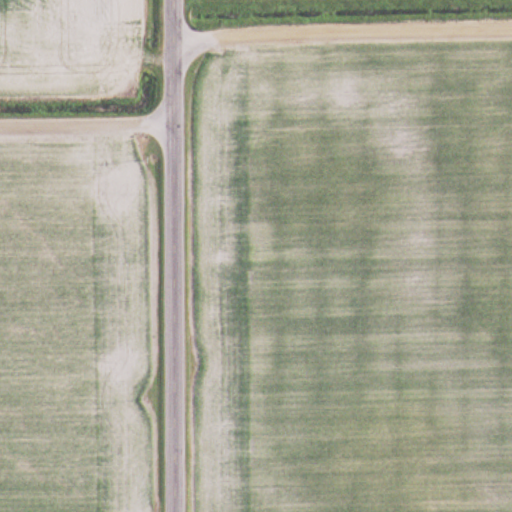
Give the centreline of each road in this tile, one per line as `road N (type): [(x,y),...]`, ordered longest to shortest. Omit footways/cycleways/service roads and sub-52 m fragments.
road 1 (residential): [(174,511),(171,0)]
road 2 (residential): [(511,30),(172,44)]
road 3 (residential): [(173,128),(0,128)]
